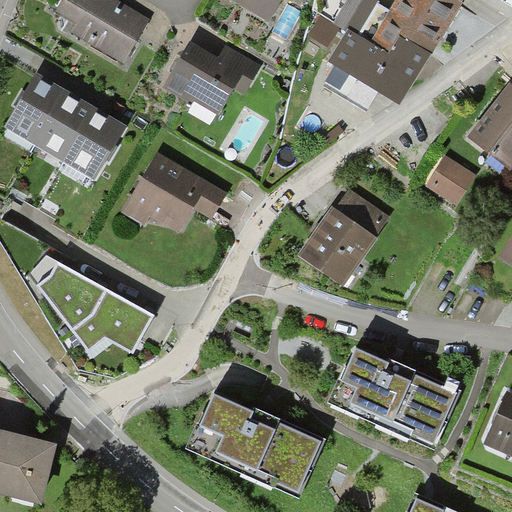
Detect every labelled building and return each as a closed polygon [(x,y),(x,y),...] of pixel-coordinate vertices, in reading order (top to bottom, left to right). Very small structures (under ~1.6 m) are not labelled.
[(145,22),(105,0),(64,0),(56,16),(71,25),(64,37),(120,67),(145,22)] [(226,0),(269,25),(284,0),(288,0),(289,1),(290,0),(226,0)] [(349,32),(329,65),(335,69),(323,87),(366,113),(375,98),(398,107),(462,6),(452,0),(397,0),(391,12),(372,0),(348,0),(336,22),(349,32)] [(192,45),(165,91),(193,108),(196,104),(218,117),(235,88),(246,95),(264,65),(227,44),(217,60),(192,45)] [(39,74),(5,129),(30,144),(64,89),(39,74)] [(493,107),(468,139),(511,171),(511,170),(511,87),(509,85),(493,107)] [(64,89),(30,144),(61,163),(94,108),(64,89)] [(94,108),(61,163),(98,185),(131,130),(94,108)] [(123,213),(145,226),(150,217),(179,234),(195,209),(213,220),(228,195),(159,154),(123,213)] [(477,177),(446,157),(426,187),(457,207),(477,177)] [(315,232),(299,255),(345,288),(380,240),(377,238),(391,220),(349,190),(334,211),(331,209),(315,232)] [(511,239),(500,259),(511,266),(511,239)] [(101,289),(44,256),(27,275),(92,359),(111,344),(135,357),(154,319),(147,315),(101,289)] [(459,394),(355,347),(326,409),(407,446),(410,439),(433,450),(459,394)] [(511,394),(509,393),(485,446),(511,458),(511,394)] [(252,415),(214,398),(189,452),(299,501),(326,442),(254,409),(252,415)] [(51,449),(0,435),(0,497),(36,507),(51,449)] [(453,511),(439,505),(416,495),(408,511),(453,511)]
